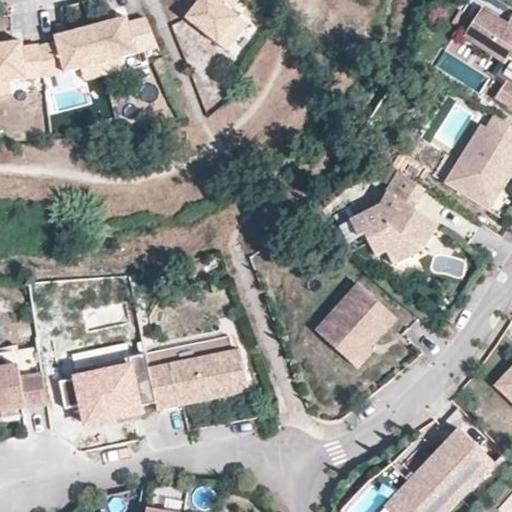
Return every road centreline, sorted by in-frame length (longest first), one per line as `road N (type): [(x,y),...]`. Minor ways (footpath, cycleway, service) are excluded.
road 1 (residential): [(299,456),(249,452),(130,463),(29,490),(25,511)]
road 2 (residential): [(511,276),(468,348),(413,402),(354,445),(299,456)]
road 3 (track): [(0,164),(145,176)]
